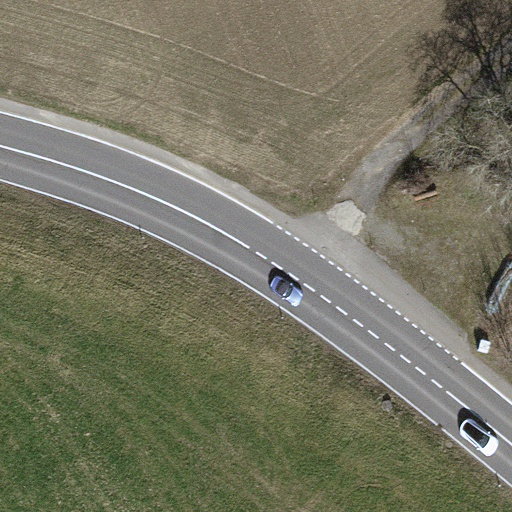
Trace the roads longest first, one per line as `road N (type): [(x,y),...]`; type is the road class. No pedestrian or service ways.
road 1 (secondary): [(511,450),(376,338),(252,252),(146,200),(0,149)]
road 2 (track): [(299,285),(376,167),(511,51)]
